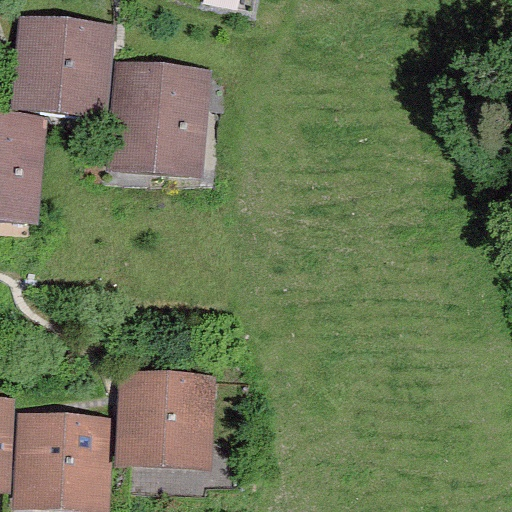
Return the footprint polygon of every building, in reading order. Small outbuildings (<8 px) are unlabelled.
[(15,114),(107,121),(114,33),(22,26),(19,64),(15,114)] [(110,177),(202,185),(211,80),(119,72),(110,177)] [(0,227),(38,231),(47,126),(0,122),(0,227)] [(118,472),(211,475),(214,382),(122,379),(118,472)] [(0,500),(9,501),(13,406),(0,405),(0,500)] [(16,511),(110,511),(112,422),(19,420),(16,511)]
